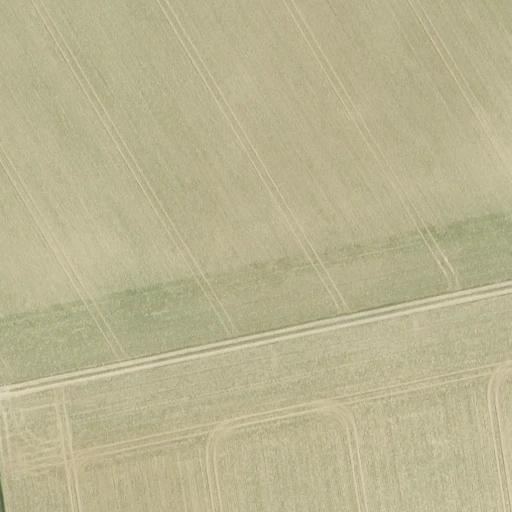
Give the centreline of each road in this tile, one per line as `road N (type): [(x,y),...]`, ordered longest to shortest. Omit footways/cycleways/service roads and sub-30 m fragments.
road 1 (track): [(0,410),(511,304)]
road 2 (track): [(0,0),(213,370)]
